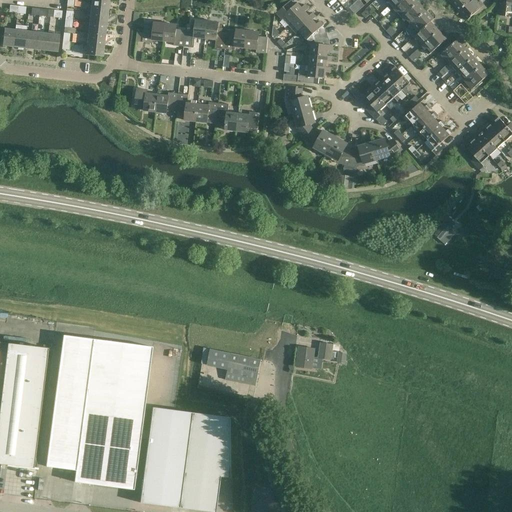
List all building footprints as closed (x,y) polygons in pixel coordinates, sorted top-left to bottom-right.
[(108,12),(109,2),(96,0),(89,0),(92,0),(91,10),(108,12)] [(355,14),(364,6),(359,0),(358,0),(349,8),(355,14)] [(384,0),(385,1),(385,0),(393,9),(403,0),(384,0)] [(418,2),(415,0),(403,0),(393,9),(401,18),(418,2)] [(455,0),(452,3),(459,12),(472,0),(455,0)] [(479,0),(472,0),(459,12),(467,21),(473,15),(477,19),(488,10),(479,0)] [(511,12),(511,0),(507,0),(507,3),(501,2),(500,16),(506,17),(507,12),(511,12)] [(290,2),(277,13),(284,21),(289,26),(293,23),(305,12),(309,9),(305,5),(302,8),(297,3),(294,7),(290,2)] [(418,2),(401,18),(409,26),(426,11),(418,2)] [(31,15),(39,16),(40,9),(32,8),(31,15)] [(40,9),(39,16),(50,17),(51,10),(40,9)] [(50,17),(61,18),(62,11),(51,10),(50,17)] [(90,21),(106,23),(108,12),(91,10),(90,21)] [(370,15),(366,10),(361,14),(366,19),(370,15)] [(65,20),(72,21),(73,12),(66,11),(65,20)] [(434,20),(426,11),(409,26),(417,34),(414,37),(414,38),(431,22),(434,20)] [(305,12),(293,23),(289,26),(296,35),(313,20),(316,17),(313,13),(309,16),(305,12)] [(71,31),(72,21),(65,20),(64,30),(71,31)] [(308,42),(315,40),(327,35),(325,29),(323,26),(324,25),(320,21),(317,25),(313,20),(296,35),(299,37),(302,35),(308,42)] [(105,34),(106,23),(90,21),(88,32),(105,34)] [(195,38),(205,39),(207,22),(196,21),(196,26),(191,25),(191,26),(192,26),(191,33),(186,32),(184,47),(194,48),(195,38)] [(215,48),(225,50),(227,35),(221,34),(221,29),(223,29),(218,28),(219,23),(207,22),(205,39),(216,40),(215,48)] [(431,22),(414,38),(422,46),(439,31),(431,22)] [(153,40),(164,41),(166,24),(155,23),(154,29),(145,28),(145,26),(143,43),(153,44),(153,40)] [(166,24),(164,41),(174,43),(174,46),(184,47),(186,32),(176,31),(177,25),(166,24)] [(15,30),(4,29),(2,46),(13,47),(15,30)] [(13,47),(24,48),(26,31),(15,30),(13,47)] [(75,31),(71,31),(64,30),(63,41),(70,42),(76,43),(76,34),(75,34),(75,31)] [(235,47),(246,49),(248,31),(237,30),(236,36),(227,35),(225,50),(235,51),(235,47)] [(26,31),(24,48),(35,50),(37,33),(26,31)] [(57,52),(59,35),(53,35),(54,32),(48,31),(48,34),(46,51),(57,52)] [(259,33),(248,31),(246,49),(257,50),(256,53),(266,54),(268,38),(267,39),(258,38),(259,33)] [(446,39),(439,31),(422,46),(430,55),(446,39)] [(104,45),(105,34),(88,32),(87,43),(104,45)] [(35,50),(46,51),(48,34),(37,33),(35,50)] [(305,55),(327,56),(328,51),(332,51),(333,46),(330,45),(330,42),(327,35),(315,40),(316,44),(312,44),(311,51),(306,51),(305,55)] [(281,39),(277,42),(282,48),(286,44),(281,39)] [(441,55),(449,64),(466,48),(458,40),(441,55)] [(102,57),(104,45),(87,43),(86,55),(102,57)] [(473,57),(466,48),(449,64),(456,72),(473,57)] [(304,65),(309,66),(326,67),(327,62),(331,62),(332,57),(327,56),(305,55),(304,65)] [(481,66),(473,57),(456,72),(464,81),(481,66)] [(290,64),(290,63),(285,63),(284,72),(286,72),(286,75),(294,75),(295,68),(293,68),(294,65),(290,64)] [(408,91),(405,88),(411,83),(394,65),(391,69),(394,72),(389,76),(402,91),(405,94),(408,91)] [(326,67),(309,66),(309,71),(299,70),(298,76),(299,76),(298,82),(315,84),(315,78),(325,79),(326,73),(330,73),(331,68),(326,67)] [(489,74),(481,66),(464,81),(472,90),(489,74)] [(386,79),(381,83),(381,84),(394,98),(397,101),(400,98),(397,95),(402,91),(405,94),(402,91),(389,76),(386,73),(383,76),(386,79)] [(298,76),(294,75),(286,75),(284,74),(283,81),(298,82),(299,76),(298,76)] [(193,79),(192,87),(200,88),(201,80),(193,79)] [(381,84),(381,83),(378,80),(375,83),(378,87),(373,91),(386,105),(394,98),(381,84)] [(373,91),(370,87),(367,91),(370,94),(365,98),(372,106),(367,110),(376,120),(381,116),(378,113),(386,105),(373,91)] [(288,88),(287,96),(290,96),(289,101),(291,102),(295,114),(311,110),(308,97),(301,99),(300,96),(301,90),(302,90),(302,89),(288,88)] [(156,112),(158,95),(147,94),(148,90),(138,89),(136,106),(136,104),(145,105),(145,111),(156,112)] [(158,95),(156,112),(167,113),(168,108),(177,109),(179,94),(169,93),(168,96),(158,95)] [(181,115),(186,116),(185,121),(196,122),(198,105),(188,103),(189,95),(179,94),(177,109),(183,109),(182,115),(181,115)] [(198,105),(196,122),(207,123),(208,117),(217,118),(219,103),(209,102),(209,106),(198,105)] [(219,103),(217,118),(223,119),(223,124),(222,124),(221,125),(226,125),(226,130),(237,131),(239,114),(228,113),(229,105),(219,103)] [(420,103),(413,110),(406,116),(413,124),(428,111),(431,108),(428,105),(425,108),(420,103)] [(311,110),(295,114),(292,115),(291,121),(297,121),(299,127),(297,128),(300,132),(298,134),(303,140),(313,132),(309,127),(308,125),(315,123),(311,110)] [(428,111),(413,124),(420,132),(435,119),(439,116),(435,113),(432,116),(428,111)] [(239,114),(237,131),(248,133),(248,129),(258,130),(260,113),(250,112),(249,115),(239,114)] [(497,123),(492,127),(506,141),(511,135),(511,123),(507,127),(497,116),(494,120),(497,123)] [(439,124),(435,119),(420,132),(428,141),(442,127),(446,124),(442,121),(439,124)] [(489,130),(484,134),(498,149),(506,141),(492,127),(489,124),(486,127),(489,130)] [(439,153),(446,147),(442,142),(453,132),(450,129),(446,132),(442,127),(428,141),(435,149),(432,152),(436,156),(439,153)] [(402,134),(398,129),(394,133),(398,137),(402,134)] [(313,132),(303,140),(308,145),(309,144),(313,149),(315,147),(326,154),(335,138),(324,131),(320,138),(317,137),(313,132)] [(481,138),(477,141),(476,142),(489,156),(498,149),(484,134),(481,131),(478,134),(481,138)] [(344,171),(350,172),(352,154),(346,153),(343,151),(347,144),(335,138),(326,154),(338,160),(337,163),(343,164),(343,165),(344,165),(344,171)] [(476,142),(477,141),(474,138),(470,142),(473,145),(468,149),(475,156),(470,160),(480,171),(484,166),(481,163),(489,156),(476,142)] [(403,150),(400,147),(394,139),(393,140),(394,141),(390,145),(387,146),(385,139),(372,143),(377,160),(390,156),(392,158),(396,154),(397,155),(403,150)] [(358,154),(352,154),(350,172),(356,172),(357,167),(358,167),(358,165),(364,166),(364,164),(377,160),(372,143),(359,147),(361,153),(358,154)] [(502,160),(498,165),(497,165),(500,168),(502,171),(508,168),(506,165),(507,164),(502,160)] [(480,204),(476,208),(480,212),(484,208),(480,204)] [(445,223),(434,235),(441,241),(455,224),(451,220),(447,224),(445,223)] [(75,471),(74,482),(133,490),(152,347),(63,335),(46,467),(75,471)] [(33,468),(33,466),(47,348),(0,342),(0,466),(0,464),(33,468)] [(331,360),(331,359),(332,359),(333,357),(333,352),(334,350),(332,349),(333,345),(321,343),(319,358),(331,360)] [(315,349),(299,347),(298,347),(296,367),(312,369),(315,349)] [(261,360),(231,354),(210,349),(207,366),(228,370),(226,380),(256,386),(261,360)] [(338,352),(337,363),(345,364),(347,353),(338,352)] [(152,408),(140,503),(179,508),(208,511),(215,511),(220,477),(230,478),(229,418),(192,413),(152,408)]
